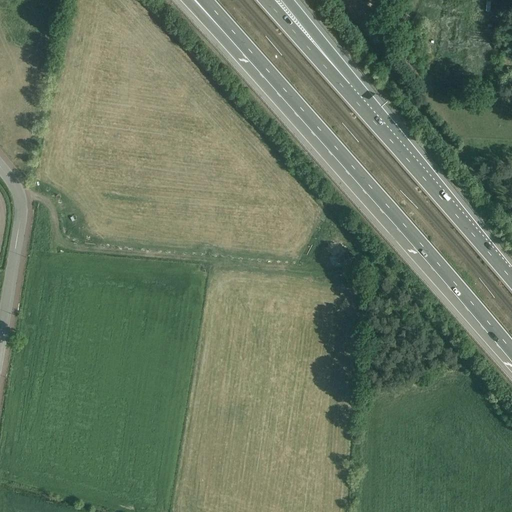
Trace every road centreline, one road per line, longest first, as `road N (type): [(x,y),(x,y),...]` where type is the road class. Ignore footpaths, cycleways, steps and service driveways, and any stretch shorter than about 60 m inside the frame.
road 1 (motorway): [(251,51),(511,350)]
road 2 (motorway): [(511,276),(359,105)]
road 3 (unclassified): [(0,343),(22,202),(0,172)]
road 4 (motorway): [(359,105),(266,0)]
road 5 (motorway): [(359,105),(333,52),(289,0)]
